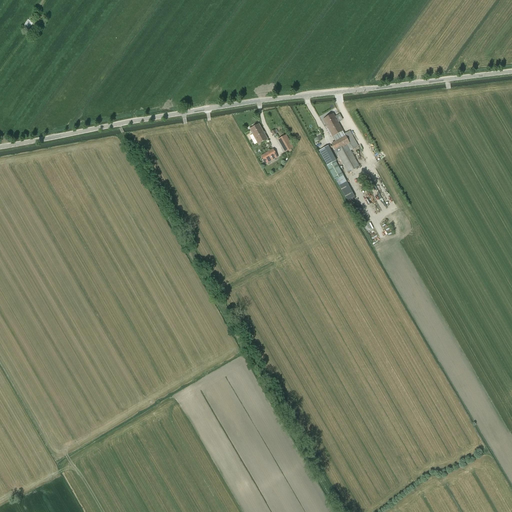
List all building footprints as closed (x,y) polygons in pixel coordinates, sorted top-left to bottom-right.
[(333,137),(343,131),(333,114),(323,119),(333,137)] [(259,145),(267,139),(259,124),(250,129),(259,145)] [(360,167),(351,151),(358,147),(350,131),(344,134),(345,136),(331,143),(336,151),(348,173),(360,167)] [(285,152),(293,148),(286,135),(278,139),(285,152)] [(347,201),(355,197),(335,161),(336,161),(328,146),(319,151),(327,166),(347,201)] [(265,164),(274,159),(275,158),(278,157),(273,149),(261,156),(263,160),(265,164)] [(381,208),(385,205),(375,190),(371,192),(381,208)] [(382,196),(385,203),(392,201),(389,193),(382,196)]
